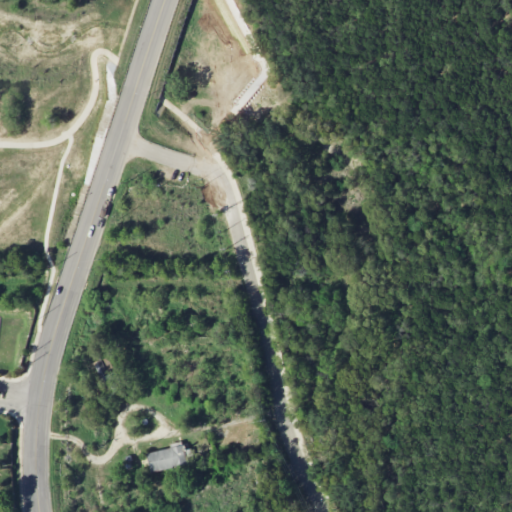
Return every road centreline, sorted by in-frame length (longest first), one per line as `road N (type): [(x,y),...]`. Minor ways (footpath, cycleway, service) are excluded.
road 1 (secondary): [(167,0),(48,352),(35,435),(38,511)]
road 2 (residential): [(120,141),(216,175),(227,191),(284,420),(324,511)]
